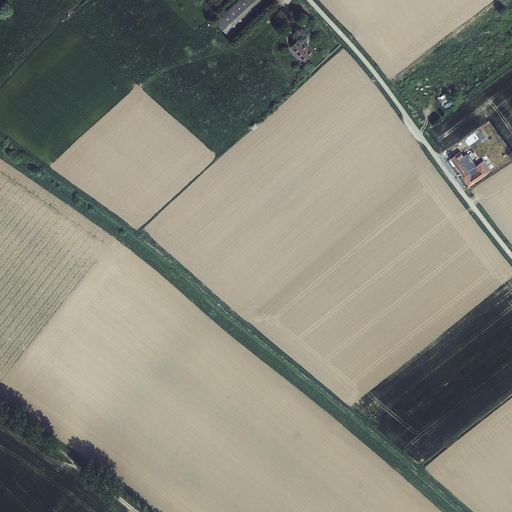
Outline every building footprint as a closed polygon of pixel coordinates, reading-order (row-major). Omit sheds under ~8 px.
[(270,0),(237,0),(216,20),(231,36),(271,1),(270,0)] [(300,37),(290,46),(305,61),(313,52),(300,37)] [(440,97),(445,104),(451,100),(446,93),(440,97)] [(453,156),(450,158),(465,180),(464,180),(469,186),(487,173),(491,170),(484,160),(476,165),(475,166),(478,170),(471,175),(459,159),(463,156),(463,155),(459,150),(453,155),(453,156)] [(468,152),(463,155),(463,156),(459,159),(471,175),(478,170),(475,166),(476,165),(468,152)]
